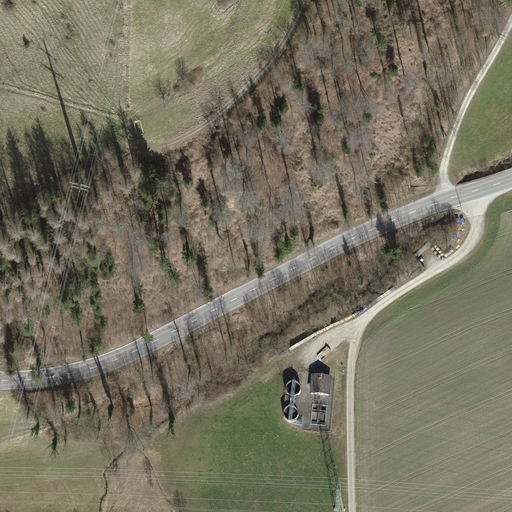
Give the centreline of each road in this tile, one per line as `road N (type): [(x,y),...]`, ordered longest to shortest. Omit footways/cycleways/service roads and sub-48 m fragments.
road 1 (tertiary): [(0,382),(105,363),(374,228),(511,178)]
road 2 (track): [(476,190),(477,227),(466,251),(361,325),(351,374),(353,511)]
road 3 (track): [(308,0),(291,44),(260,85),(205,131),(172,147),(139,147)]
road 4 (track): [(444,201),(456,121),(511,18)]
road 5 (track): [(357,336),(343,333),(314,353),(304,428)]
